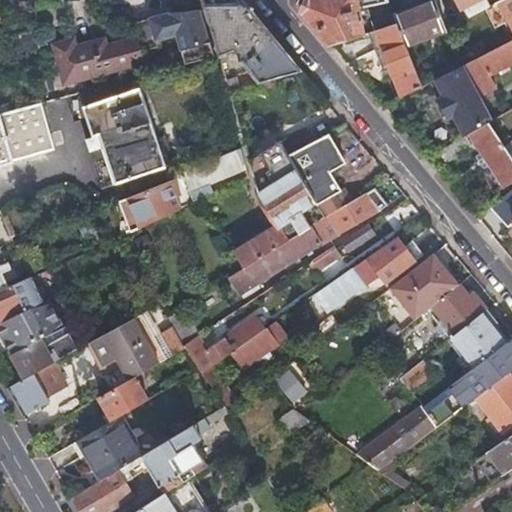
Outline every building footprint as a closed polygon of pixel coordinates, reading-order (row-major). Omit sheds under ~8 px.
[(230,92),(301,70),(243,1),(240,0),(204,0),(221,61),(227,59),(225,54),(235,50),(252,72),(226,80),(230,92)] [(298,0),(297,4),(332,46),(363,35),(358,8),(388,3),(387,0),(298,0)] [(455,0),(461,9),(462,9),(478,0),(455,0)] [(511,0),(503,0),(495,4),(505,23),(510,21),(511,25),(511,0)] [(393,15),(397,24),(406,47),(427,38),(427,37),(446,29),(434,1),(416,8),(415,6),(393,15)] [(139,37),(143,52),(158,47),(157,41),(178,35),(186,65),(215,57),(201,10),(173,14),(171,10),(149,16),(150,19),(135,23),(139,37)] [(364,27),(367,34),(397,24),(393,15),(364,27)] [(393,75),(401,98),(408,94),(422,87),(406,47),(397,24),(367,34),(385,78),(393,75)] [(57,54),(67,84),(145,62),(143,52),(139,37),(107,46),(105,38),(76,46),(74,40),(55,46),(57,54)] [(511,40),(475,60),(464,65),(483,101),(491,97),(488,92),(496,89),(489,76),(511,63),(511,40)] [(458,60),(461,67),(464,65),(475,60),(471,53),(458,60)] [(57,54),(41,60),(42,66),(45,102),(148,75),(145,62),(67,84),(57,54)] [(454,117),(464,136),(469,134),(488,123),(492,120),(483,101),(464,65),(461,67),(435,80),(444,98),(438,101),(448,120),(454,117)] [(140,89),(90,106),(117,182),(167,165),(140,89)] [(0,165),(55,149),(42,103),(29,107),(0,114),(0,165)] [(505,187),(511,181),(511,157),(505,148),(488,123),(469,134),(505,187)] [(326,219),(352,203),(344,190),(342,191),(329,171),(345,160),(330,136),(329,135),(287,156),(290,161),(318,207),(326,219)] [(464,137),(439,151),(445,162),(466,150),(469,145),(464,137)] [(253,173),(287,156),(279,142),(250,161),(253,173)] [(121,198),(133,231),(176,210),(195,201),(203,197),(214,192),(211,185),(246,169),(240,149),(121,198)] [(236,255),(245,270),(326,219),(318,207),(290,161),(287,156),(253,173),(260,196),(279,228),(236,255)] [(511,191),(492,208),(509,227),(511,224),(511,191)] [(245,270),(230,279),(241,296),(325,243),(319,233),(333,224),(341,236),(380,212),(367,193),(352,203),(326,219),(245,270)] [(0,247),(12,243),(1,214),(0,214),(0,247)] [(369,238),(363,228),(310,262),(316,272),(369,238)] [(366,258),(374,269),(386,285),(424,257),(417,247),(413,250),(409,244),(404,248),(396,237),(366,258)] [(0,291),(14,285),(0,253),(0,291)] [(391,287),(416,319),(432,305),(459,284),(443,266),(441,267),(431,256),(391,287)] [(346,288),(350,294),(373,277),(369,272),(374,269),(366,258),(352,268),(359,279),(346,288)] [(352,268),(314,295),(326,311),(350,294),(346,288),(359,279),(352,268)] [(0,323),(26,311),(43,302),(31,278),(14,285),(0,291),(0,323)] [(459,284),(432,305),(456,334),(487,309),(477,295),(472,299),(459,283),(459,284)] [(136,300),(144,314),(161,305),(153,291),(136,300)] [(0,323),(0,332),(12,355),(19,351),(40,340),(49,335),(63,328),(49,299),(43,302),(26,311),(0,323)] [(173,327),(183,346),(197,337),(199,336),(191,323),(183,309),(177,312),(168,318),(173,327)] [(450,338),(473,368),(506,342),(494,326),(498,322),(487,309),(456,334),(450,338)] [(200,370),(202,374),(212,367),(233,352),(274,323),(264,310),(206,351),(197,337),(183,346),(185,349),(200,370)] [(102,366),(102,367),(147,342),(135,319),(89,344),(102,366)] [(386,330),(393,338),(402,330),(395,322),(386,330)] [(274,323),(233,352),(244,369),(286,339),(274,323)] [(121,367),(129,380),(135,377),(159,363),(174,355),(185,349),(183,346),(173,327),(162,333),(155,337),(147,342),(102,367),(107,375),(121,367)] [(25,379),(54,363),(62,359),(76,351),(63,328),(49,335),(40,340),(19,351),(12,355),(25,379)] [(370,464),(379,471),(473,400),(476,397),(499,380),(509,373),(511,370),(511,337),(506,342),(473,368),(424,406),(357,455),(370,464)] [(416,362),(397,377),(409,392),(429,377),(416,362)] [(21,412),(46,398),(67,386),(64,381),(54,363),(25,379),(7,388),(21,412)] [(202,374),(224,406),(228,412),(237,405),(212,367),(202,374)] [(278,381),(292,401),(304,393),(290,372),(278,381)] [(499,380),(476,397),(504,433),(511,426),(511,377),(509,373),(499,380)] [(100,397),(114,420),(116,419),(148,400),(135,377),(129,380),(100,397)] [(21,412),(24,417),(49,403),(46,398),(21,412)] [(142,456),(165,493),(186,479),(192,475),(188,468),(203,459),(192,442),(201,437),(199,434),(211,427),(209,424),(228,412),(224,406),(205,418),(142,456)] [(288,434),(308,421),(292,410),(278,419),(288,434)] [(99,482),(118,470),(138,458),(116,419),(114,420),(76,442),(99,482)] [(511,435),(490,450),(506,473),(511,469),(511,435)] [(485,454),(501,477),(506,473),(490,450),(485,454)] [(71,498),(78,511),(106,511),(133,495),(118,470),(99,482),(71,498)] [(207,511),(186,479),(165,493),(135,511),(207,511)] [(444,511),(429,493),(416,502),(424,511),(444,511)] [(322,499),(302,511),(324,511),(329,509),(322,499)]
